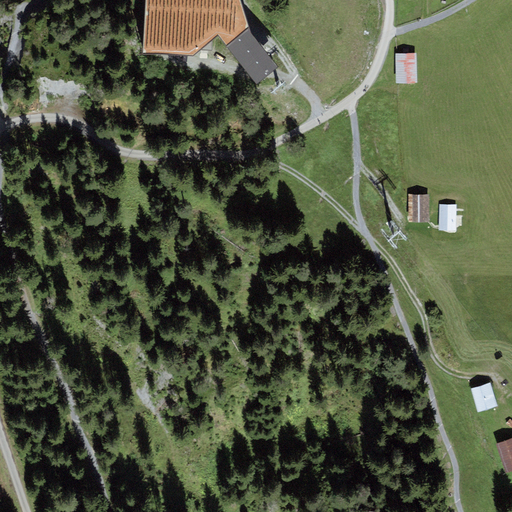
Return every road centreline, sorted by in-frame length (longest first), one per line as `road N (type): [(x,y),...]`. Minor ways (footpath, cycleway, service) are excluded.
road 1 (track): [(459,511),(431,395),(358,221),(358,140),(346,104)]
road 2 (track): [(251,150),(307,183),(367,236),(419,310),(440,369),(485,376),(503,393)]
road 3 (track): [(114,511),(29,310),(0,217)]
road 4 (track): [(346,104),(274,71),(178,57)]
road 5 (track): [(5,125),(0,99),(15,24),(40,0)]
